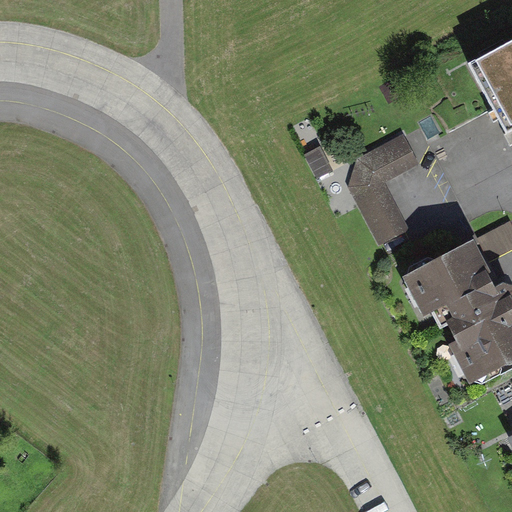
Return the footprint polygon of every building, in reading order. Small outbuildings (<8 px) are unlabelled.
[(511,36),(475,56),(511,124),(511,36)] [(409,135),(369,155),(381,179),(421,159),(409,135)] [(316,186),(328,180),(319,158),(306,163),(316,186)] [(381,179),(355,192),(380,240),(406,227),(381,179)] [(490,270),(511,259),(511,230),(478,245),(490,270)] [(409,284),(426,319),(447,309),(464,343),(457,346),(474,383),(511,364),(511,311),(501,289),(492,294),(472,253),(409,284)]
